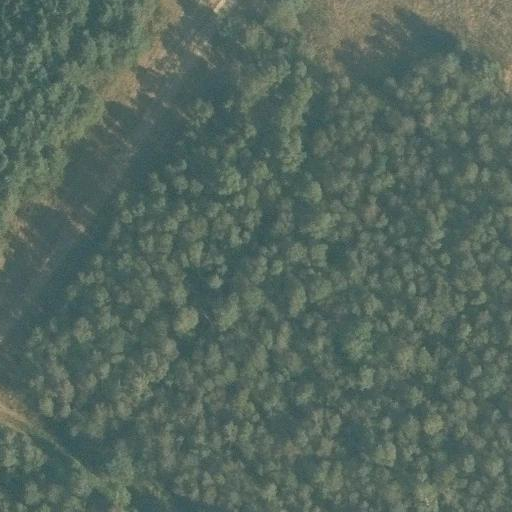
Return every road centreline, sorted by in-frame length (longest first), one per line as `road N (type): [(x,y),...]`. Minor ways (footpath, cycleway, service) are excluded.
road 1 (track): [(0,329),(231,0)]
road 2 (track): [(168,511),(0,413)]
